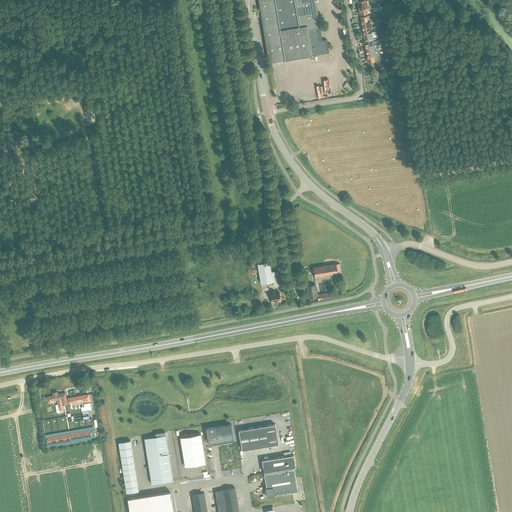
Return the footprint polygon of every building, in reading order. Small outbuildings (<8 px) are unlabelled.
[(258,0),(269,63),(312,56),(312,55),(329,53),(327,40),(322,41),(320,27),(320,23),(318,23),(314,0),(258,0)] [(359,10),(380,6),(380,3),(376,4),(372,4),(371,3),(369,4),(368,0),(366,0),(365,0),(357,1),(358,5),(359,10)] [(373,12),(382,10),(382,6),(380,6),(359,10),(360,15),(368,13),(367,11),(368,11),(373,10),(373,12)] [(363,29),(362,30),(363,34),(370,32),(370,31),(379,30),(378,25),(371,26),(371,27),(363,28),(363,29)] [(366,50),(366,52),(375,51),(374,49),(386,47),(385,43),(365,46),(365,51),(366,50)] [(258,264),(261,284),(273,282),(269,262),(258,264)] [(313,267),(314,277),(341,273),(339,263),(313,267)] [(317,297),(318,299),(332,297),(331,292),(317,294),(315,284),(306,285),(308,298),(317,297)] [(271,295),(273,306),(273,307),(275,306),(274,304),(278,303),(277,301),(281,300),(280,293),(271,295)] [(89,394),(67,398),(66,393),(58,394),(58,392),(53,393),(54,396),(48,397),(49,401),(58,400),(59,408),(64,407),(64,404),(68,403),(84,400),(84,402),(90,401),(89,394)] [(234,440),(232,424),(206,428),(209,444),(234,440)] [(239,430),(242,450),(279,444),(275,424),(239,430)] [(91,428),(69,432),(48,436),(49,446),(71,442),(71,441),(92,437),(91,428)] [(185,467),(206,463),(201,434),(180,437),(185,467)] [(167,443),(166,435),(156,437),(157,444),(167,443)] [(156,437),(144,438),(146,448),(157,446),(157,444),(156,437)] [(119,442),(120,452),(132,450),(131,441),(119,442)] [(168,450),(167,443),(157,444),(157,446),(158,452),(168,450)] [(146,448),(147,457),(159,455),(158,452),(157,446),(146,448)] [(120,452),(122,460),(134,459),(132,450),(120,452)] [(169,458),(168,450),(158,452),(159,455),(160,459),(169,458)] [(147,457),(149,466),(160,464),(160,459),(159,455),(147,457)] [(294,455),(262,460),(264,472),(296,467),(294,455)] [(171,465),(169,458),(160,459),(160,464),(161,467),(171,465)] [(122,460),(123,467),(135,465),(134,459),(122,460)] [(149,466),(149,470),(150,475),(162,473),(161,467),(160,464),(149,466)] [(162,474),(172,473),(171,465),(161,467),(162,473),(162,474)] [(274,495),(298,491),(294,469),(264,474),(267,488),(265,488),(267,497),(274,495)] [(162,474),(162,473),(150,475),(152,484),(163,482),(162,474)] [(172,473),(162,474),(163,482),(173,481),(172,473)] [(124,478),(125,484),(137,482),(136,476),(124,478)] [(139,491),(137,482),(125,484),(127,493),(139,491)] [(218,508),(218,511),(236,511),(239,511),(238,503),(235,488),(216,491),(217,498),(224,497),(226,507),(218,508)] [(128,499),(129,511),(173,511),(171,492),(128,499)] [(207,511),(205,493),(193,495),(195,511),(207,511)]
